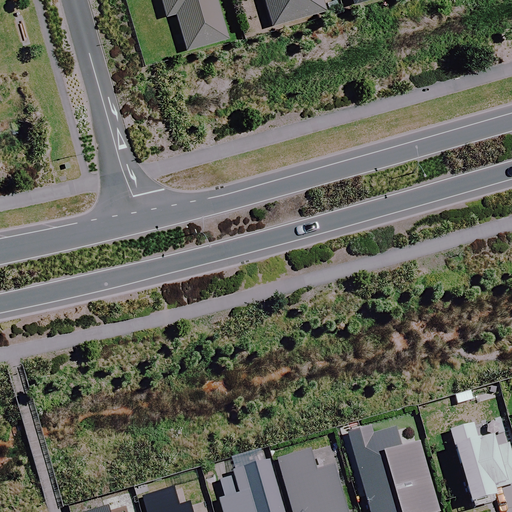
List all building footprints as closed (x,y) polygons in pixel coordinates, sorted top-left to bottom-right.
[(157,0),(163,19),(173,17),(182,52),(224,41),(213,0),(157,0)] [(259,0),(268,30),(323,14),(318,0),(259,0)] [(475,427),(452,433),(473,507),(497,500),(494,490),(511,485),(511,464),(507,447),(497,450),(494,440),(480,444),(475,427)] [(371,430),(349,436),(370,511),(438,511),(420,445),(401,451),(395,430),(373,436),(371,430)] [(312,452),(278,461),(292,511),(346,511),(334,469),(318,474),(312,452)] [(227,500),(220,502),(222,511),(282,511),(268,463),(233,474),(235,478),(221,482),(227,500)] [(174,490),(143,500),(146,511),(191,511),(190,507),(180,510),(174,490)]
